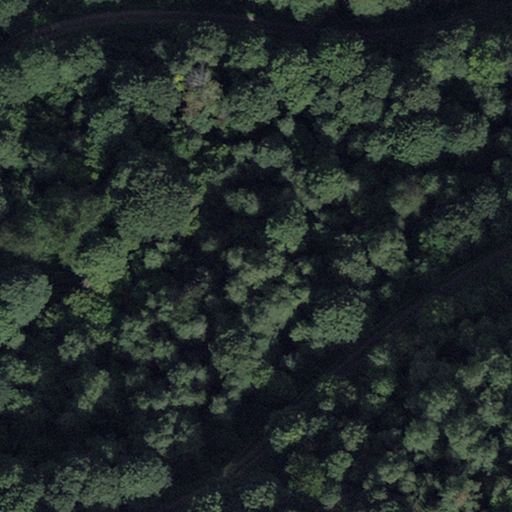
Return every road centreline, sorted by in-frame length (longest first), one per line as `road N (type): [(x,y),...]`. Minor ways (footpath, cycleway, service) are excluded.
road 1 (track): [(511,7),(355,35),(205,10),(76,18),(0,58)]
road 2 (track): [(162,511),(237,470),(424,299),(511,248)]
